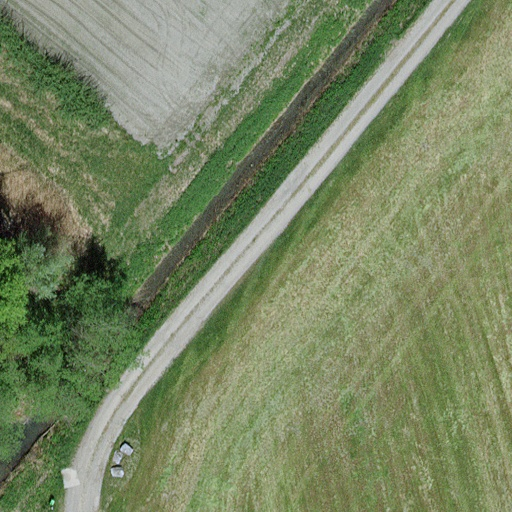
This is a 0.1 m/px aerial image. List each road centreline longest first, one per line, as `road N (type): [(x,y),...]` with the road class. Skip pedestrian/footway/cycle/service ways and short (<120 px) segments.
road 1 (track): [(454,0),(145,377),(137,452)]
road 2 (track): [(332,0),(185,179)]
road 3 (track): [(137,452),(22,511)]
